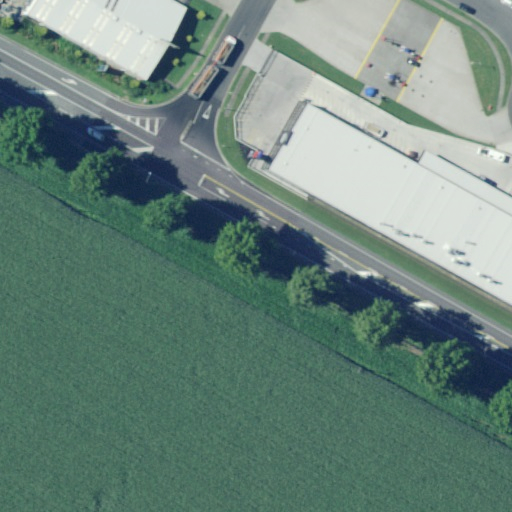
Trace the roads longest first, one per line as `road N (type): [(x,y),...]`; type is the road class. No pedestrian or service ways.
road 1 (primary): [(172,157),(511,351)]
road 2 (primary): [(0,66),(172,157)]
road 3 (unclassified): [(258,0),(172,157)]
